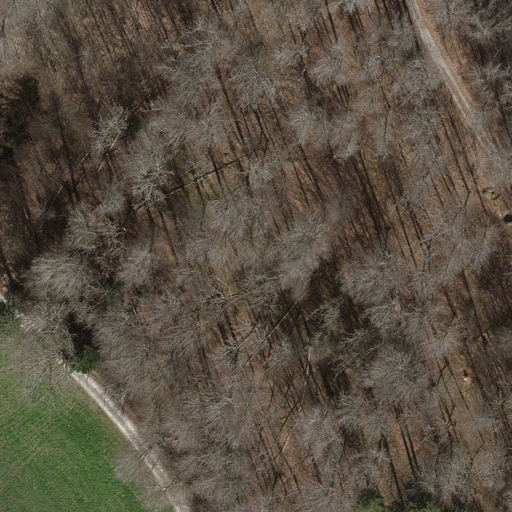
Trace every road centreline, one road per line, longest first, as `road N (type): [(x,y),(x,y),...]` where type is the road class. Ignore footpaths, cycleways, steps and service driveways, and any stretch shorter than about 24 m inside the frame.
road 1 (track): [(0,302),(97,386),(190,511)]
road 2 (track): [(413,0),(449,89),(511,180)]
